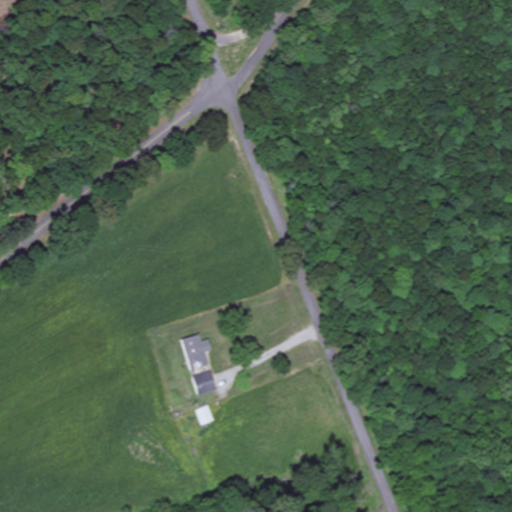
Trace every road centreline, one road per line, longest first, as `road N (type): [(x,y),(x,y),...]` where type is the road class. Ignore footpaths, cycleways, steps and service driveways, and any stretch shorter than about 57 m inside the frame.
road 1 (residential): [(394,511),(189,0)]
road 2 (tertiary): [(0,261),(223,85)]
